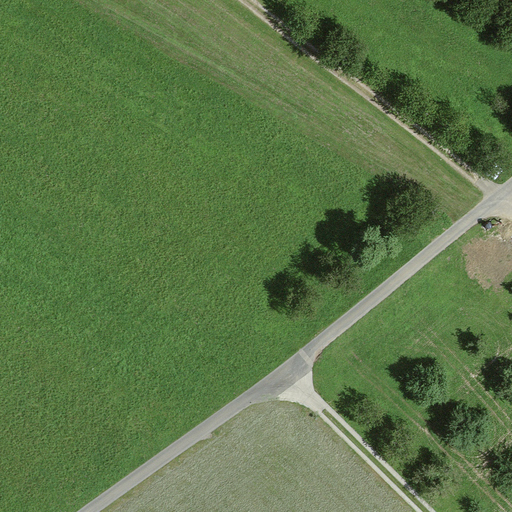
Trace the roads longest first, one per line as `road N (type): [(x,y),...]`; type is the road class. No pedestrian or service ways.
road 1 (unclassified): [(288,379),(511,188)]
road 2 (unclassified): [(288,379),(100,511)]
road 3 (track): [(424,511),(288,379)]
